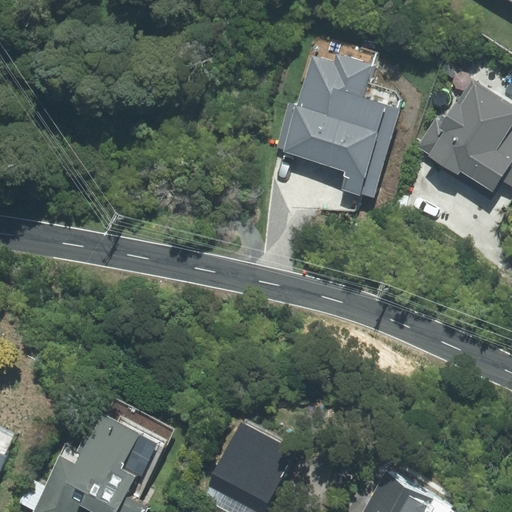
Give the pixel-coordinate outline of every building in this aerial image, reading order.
[(511,101),(474,78),(445,124),(453,130),(435,158),(464,177),(468,170),(503,192),(509,182),(511,183),(511,101)] [(143,428),(105,408),(78,460),(67,453),(35,511),(82,511),(87,503),(105,511),(146,511),(151,504),(127,492),(138,471),(124,463),(143,428)] [(211,484),(264,511),(267,511),(301,449),(245,420),(211,484)] [(9,453),(0,448),(0,471),(3,465),(15,471),(21,459),(9,453)] [(448,511),(453,503),(387,468),(363,511),(448,511)]
